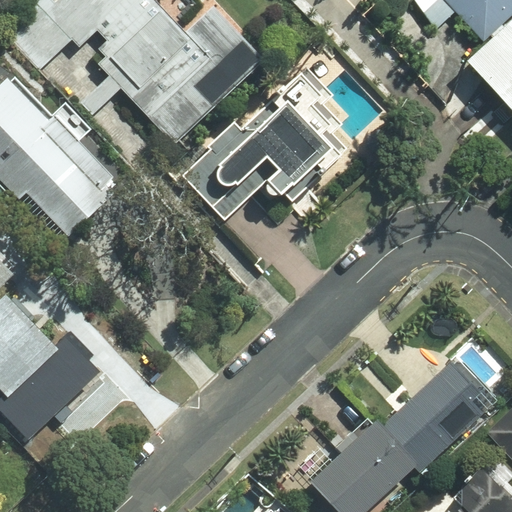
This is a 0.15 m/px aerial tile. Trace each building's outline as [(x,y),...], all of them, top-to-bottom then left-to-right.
[(208,0),(185,24),(161,0),(66,0),(21,44),(45,69),(82,32),(119,70),(91,99),(105,113),(125,93),(179,149),(272,57),(215,0),(208,0)] [(511,11),(511,0),(421,0),(442,24),(457,11),(480,39),(511,11)] [(511,21),(469,63),(511,108),(511,21)] [(125,184),(16,68),(0,83),(0,179),(61,244),(125,184)] [(365,147),(295,71),(177,180),(213,219),(249,186),(283,223),(365,147)] [(0,254),(0,411),(35,450),(120,374),(67,316),(44,337),(0,288),(0,283),(14,270),(0,254)] [(382,511),(507,397),(461,347),(317,480),(346,511),(382,511)] [(511,405),(486,431),(511,457),(511,405)] [(511,511),(511,491),(491,471),(450,511),(511,511)]
